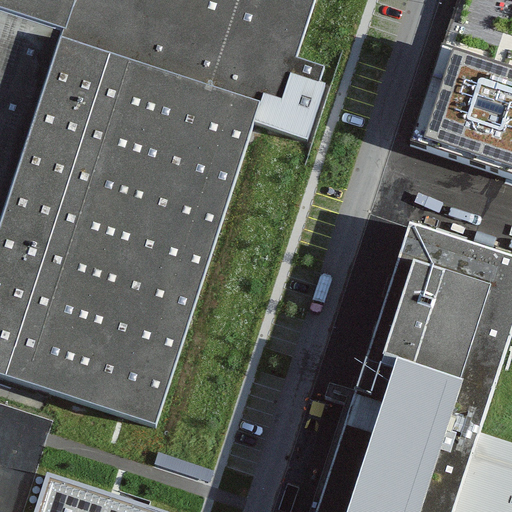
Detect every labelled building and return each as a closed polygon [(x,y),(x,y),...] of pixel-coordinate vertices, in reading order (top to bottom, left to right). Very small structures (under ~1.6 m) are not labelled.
[(0,0),(0,379),(155,429),(252,124),(299,138),(322,66),(294,58),(312,0),(0,0)] [(511,0),(457,0),(411,145),(511,177),(511,0)] [(511,314),(511,256),(417,227),(325,511),(448,511),(475,433),(511,314)] [(511,511),(511,445),(475,433),(448,511),(511,511)] [(214,469),(158,451),(154,464),(210,482),(214,469)] [(161,511),(49,475),(36,511),(161,511)]
